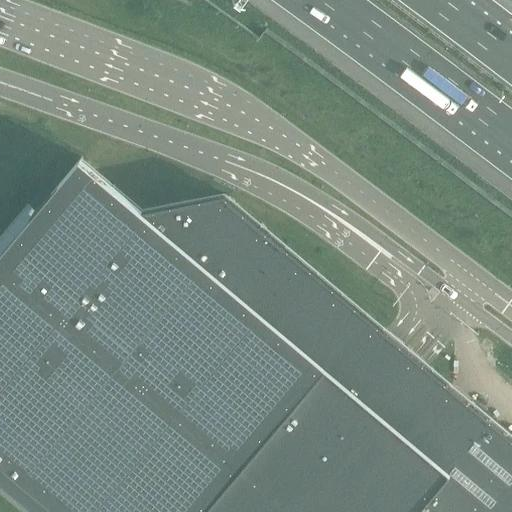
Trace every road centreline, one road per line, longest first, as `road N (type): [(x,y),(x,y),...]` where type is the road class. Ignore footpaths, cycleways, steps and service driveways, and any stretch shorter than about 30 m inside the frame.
road 1 (unclassified): [(511,307),(305,152),(0,20)]
road 2 (unclassified): [(0,86),(278,180),(397,255),(511,343)]
road 3 (motorway): [(329,0),(511,138)]
